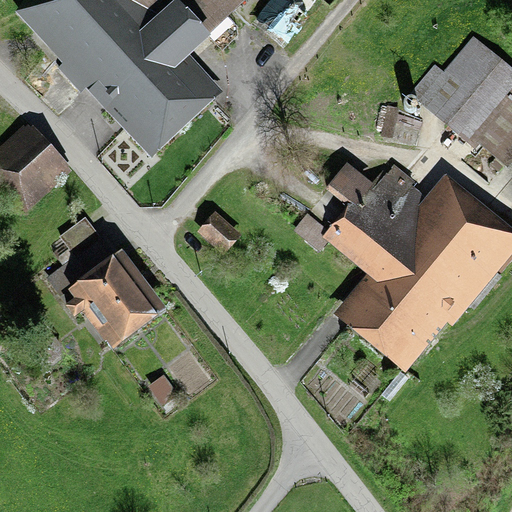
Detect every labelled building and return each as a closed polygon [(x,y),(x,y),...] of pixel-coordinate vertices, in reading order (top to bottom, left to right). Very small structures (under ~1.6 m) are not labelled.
[(178,54),(238,0),(33,0),(19,13),(149,156),(216,96),(178,54)] [(314,0),(274,0),(252,29),(280,51),(309,15),(316,2),(314,0)] [(511,160),(511,77),(472,45),(443,79),(433,72),(412,97),(472,147),(475,142),(506,168),(511,160)] [(401,102),(398,107),(400,112),(405,115),(411,113),(413,108),(411,103),(406,100),(401,102)] [(66,174),(24,128),(0,150),(0,186),(24,213),(66,174)] [(383,168),(380,171),(380,174),(382,177),(386,177),(389,175),(389,171),(387,169),(383,168)] [(446,324),(511,246),(511,241),(445,185),(427,206),(393,177),(384,187),(379,182),(370,192),(344,170),(328,189),(351,208),(324,238),(369,276),(335,316),(398,370),(441,320),(446,324)] [(237,236),(214,217),(197,237),(220,257),(237,236)] [(66,293),(114,258),(103,241),(99,244),(84,222),(58,239),(75,264),(47,284),(57,299),(66,293)] [(159,311),(119,255),(114,258),(66,293),(107,349),(159,311)] [(59,352),(55,345),(48,341),(40,343),(35,349),(36,357),(41,363),(49,364),(56,360),(59,352)] [(173,399),(162,381),(148,390),(159,408),(173,399)]
